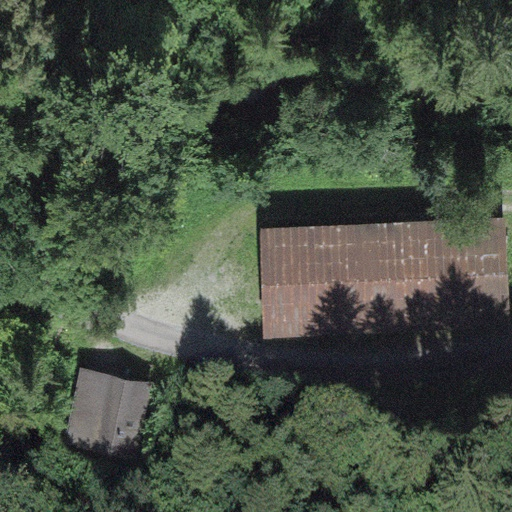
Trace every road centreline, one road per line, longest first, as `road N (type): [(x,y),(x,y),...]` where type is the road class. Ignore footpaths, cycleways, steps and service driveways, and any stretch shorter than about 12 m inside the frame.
road 1 (track): [(511,382),(243,356)]
road 2 (residential): [(0,263),(70,302),(243,356)]
